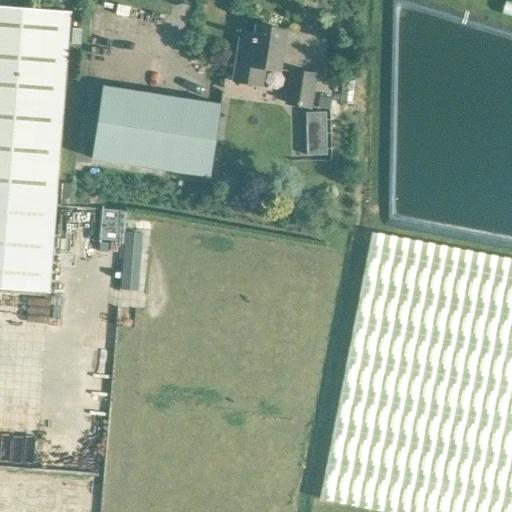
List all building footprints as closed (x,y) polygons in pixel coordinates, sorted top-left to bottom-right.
[(0,289),(49,294),(58,184),(71,12),(0,6),(0,289)] [(241,32),(238,52),(233,81),(253,84),(256,67),(280,71),(286,31),(256,27),(255,34),(241,32)] [(292,71),(288,91),(287,103),(310,107),(315,75),(292,71)] [(222,106),(102,86),(91,157),(210,177),(222,106)] [(317,107),(330,109),(331,99),(319,97),(317,107)] [(327,156),(326,134),(307,134),(307,156),(327,156)] [(135,257),(138,201),(88,198),(84,254),(135,257)] [(511,511),(511,259),(372,232),(319,500),(382,511),(511,511)] [(69,314),(68,323),(91,325),(91,315),(69,314)] [(1,400),(0,409),(0,423),(11,425),(14,401),(1,400)]
